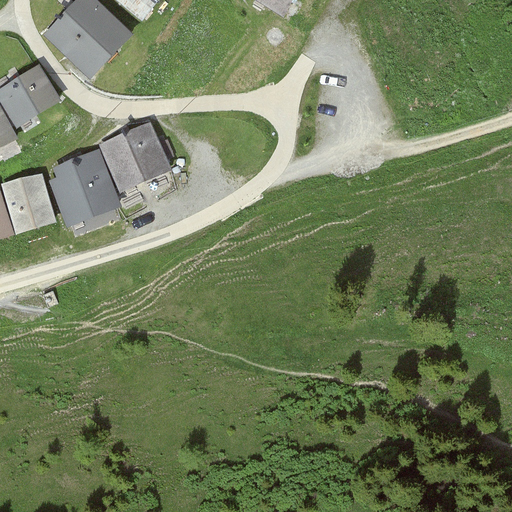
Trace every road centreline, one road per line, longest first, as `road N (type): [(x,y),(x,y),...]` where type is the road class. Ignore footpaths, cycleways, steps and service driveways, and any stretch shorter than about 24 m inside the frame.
road 1 (track): [(511,117),(419,147),(275,169)]
road 2 (track): [(332,16),(374,156)]
road 3 (track): [(276,112),(341,0)]
